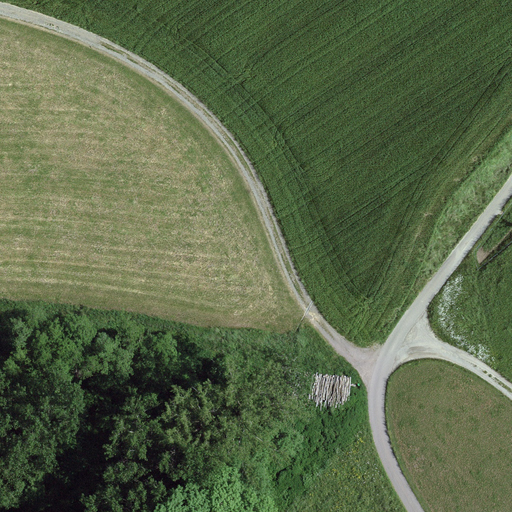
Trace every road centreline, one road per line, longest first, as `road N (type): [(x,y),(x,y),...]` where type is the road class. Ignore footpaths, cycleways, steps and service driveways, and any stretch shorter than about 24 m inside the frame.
road 1 (track): [(0,7),(75,27),(176,83),(233,145),(307,307),(380,374)]
road 2 (unclassified): [(416,511),(380,435),(380,374),(422,300),(511,185)]
road 3 (track): [(511,392),(474,365),(399,333)]
